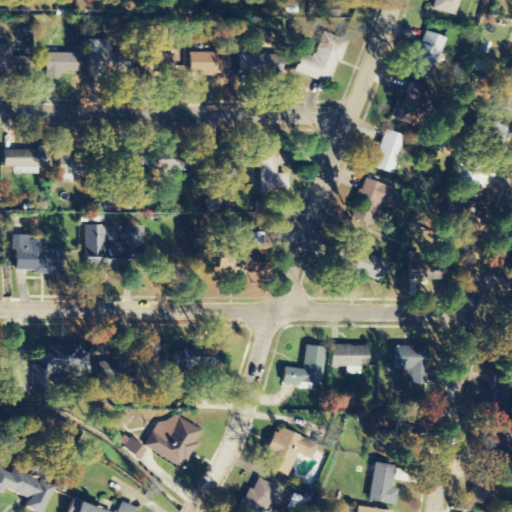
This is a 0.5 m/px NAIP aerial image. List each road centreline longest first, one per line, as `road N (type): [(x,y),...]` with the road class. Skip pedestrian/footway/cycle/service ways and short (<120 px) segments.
road 1 (residential): [(192,511),(235,435),(392,0)]
road 2 (residential): [(0,307),(440,311),(473,321)]
road 3 (residential): [(0,112),(346,123)]
road 4 (residential): [(433,511),(473,321),(511,220)]
